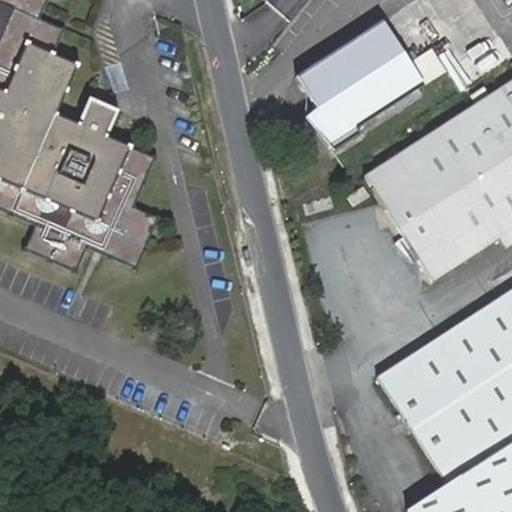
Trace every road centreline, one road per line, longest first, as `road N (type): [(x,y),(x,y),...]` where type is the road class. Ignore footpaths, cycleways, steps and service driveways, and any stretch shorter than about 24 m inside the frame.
road 1 (residential): [(319,511),(207,0)]
road 2 (unknown): [(338,376),(511,262)]
